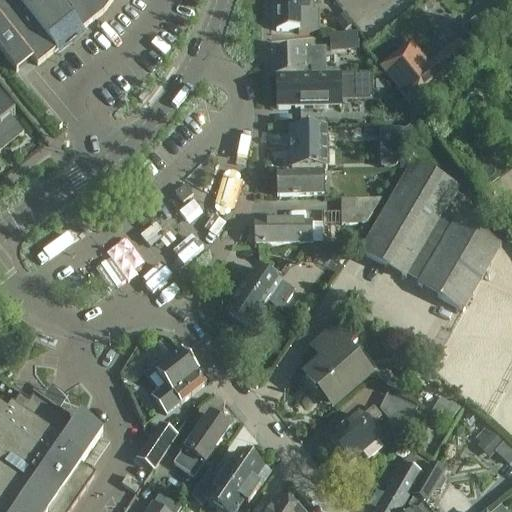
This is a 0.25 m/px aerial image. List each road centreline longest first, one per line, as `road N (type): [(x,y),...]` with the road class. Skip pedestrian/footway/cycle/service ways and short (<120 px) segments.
road 1 (unclassified): [(138,307),(165,267),(217,221),(231,179),(239,90),(228,74),(198,60)]
road 2 (residential): [(338,511),(188,333),(138,307)]
road 3 (tertiary): [(0,231),(109,157),(154,117),(198,60)]
road 4 (residential): [(90,511),(129,452),(83,364),(75,324)]
